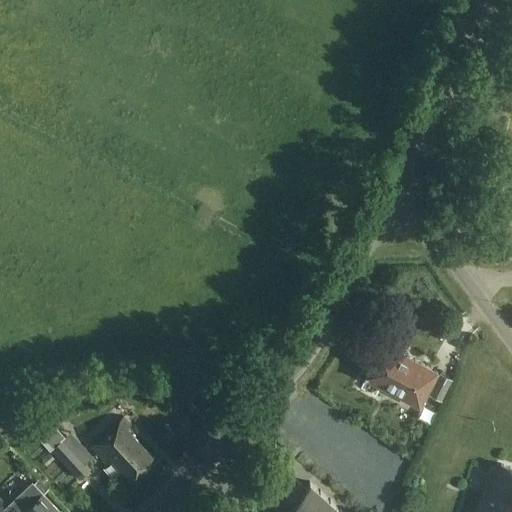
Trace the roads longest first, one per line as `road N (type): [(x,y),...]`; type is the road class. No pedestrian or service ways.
road 1 (tertiary): [(154,511),(301,359),(343,296),(385,206)]
road 2 (track): [(0,421),(106,386),(280,386)]
road 3 (tertiary): [(385,206),(478,0)]
road 4 (unclassified): [(511,343),(434,238),(385,206)]
